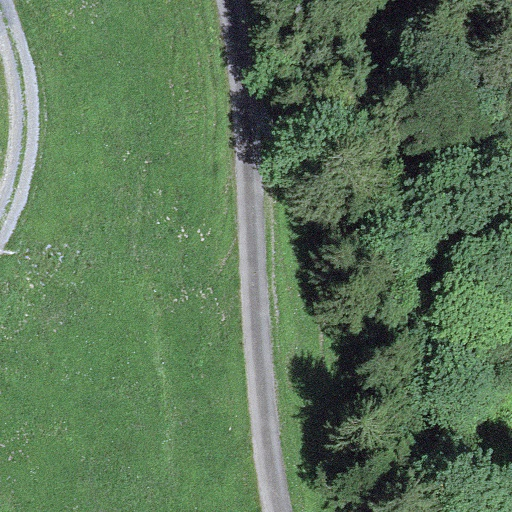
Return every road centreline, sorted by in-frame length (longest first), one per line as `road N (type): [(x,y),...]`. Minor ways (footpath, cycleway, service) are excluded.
road 1 (track): [(230,0),(241,62),(259,382),(277,511)]
road 2 (track): [(0,222),(24,154),(25,109),(0,1)]
